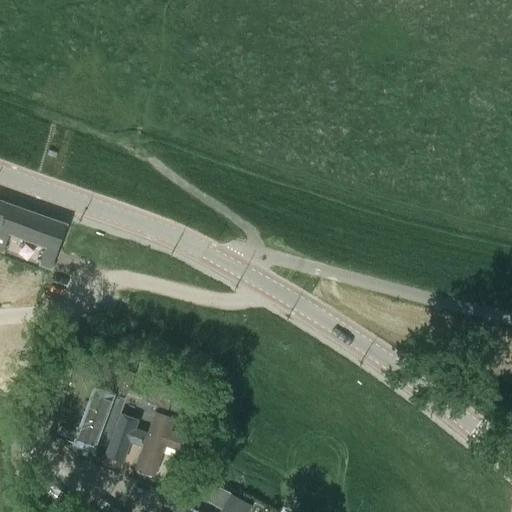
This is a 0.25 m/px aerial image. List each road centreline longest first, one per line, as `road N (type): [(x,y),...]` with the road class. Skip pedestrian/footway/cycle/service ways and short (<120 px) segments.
road 1 (unclassified): [(265,285),(175,236),(0,174)]
road 2 (unclassified): [(476,431),(398,369),(265,285)]
road 3 (residential): [(265,285),(248,300),(205,299),(124,277),(100,282),(75,309)]
